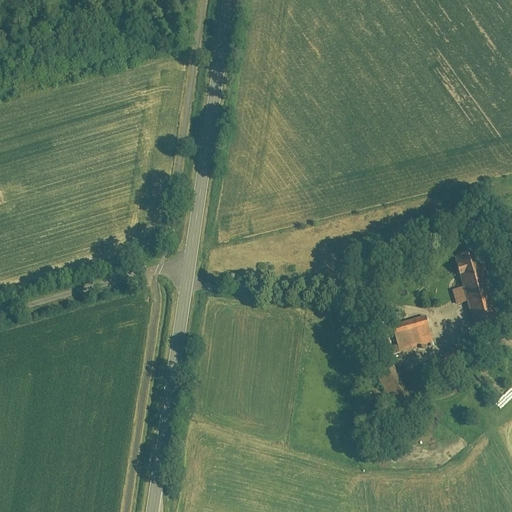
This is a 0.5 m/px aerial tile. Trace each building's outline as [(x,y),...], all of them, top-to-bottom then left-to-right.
[(476,250),(458,256),(468,289),(456,293),(460,307),(471,304),(478,327),(496,321),(476,250)] [(428,313),(390,324),(397,347),(422,340),(424,346),(437,342),(428,313)] [(455,347),(425,365),(431,376),(461,358),(455,347)] [(409,395),(388,359),(373,368),(394,404),(409,395)] [(442,415),(434,405),(428,410),(436,420),(442,415)]
